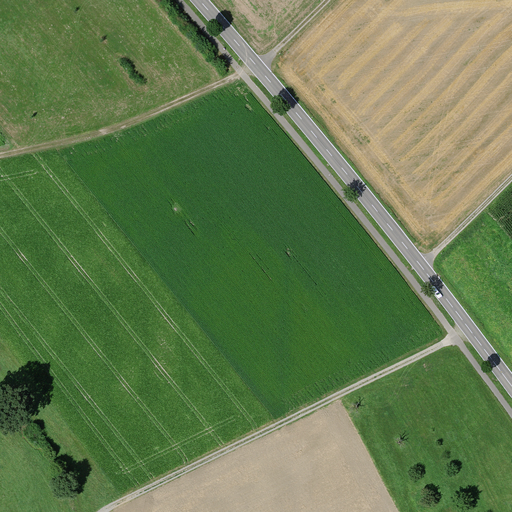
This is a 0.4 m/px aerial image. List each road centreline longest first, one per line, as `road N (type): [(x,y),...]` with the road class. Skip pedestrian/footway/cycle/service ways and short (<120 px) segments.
road 1 (secondary): [(199,0),(511,385)]
road 2 (track): [(104,511),(429,351),(466,324)]
road 3 (track): [(258,66),(115,128),(0,158)]
road 4 (track): [(511,176),(421,265)]
